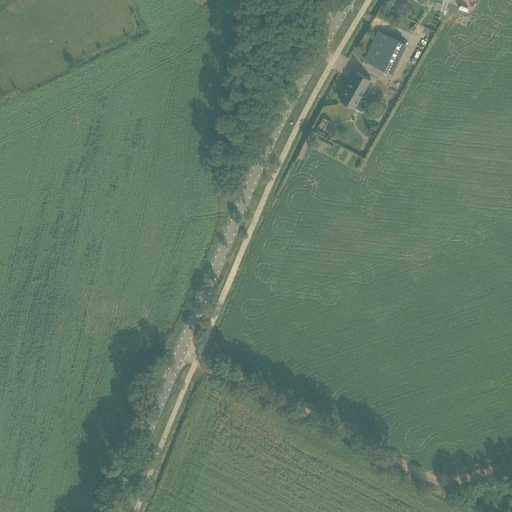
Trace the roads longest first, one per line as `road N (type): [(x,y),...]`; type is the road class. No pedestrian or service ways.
road 1 (tertiary): [(117,511),(275,127),(349,0)]
road 2 (track): [(197,356),(368,424),(435,470),(511,465)]
